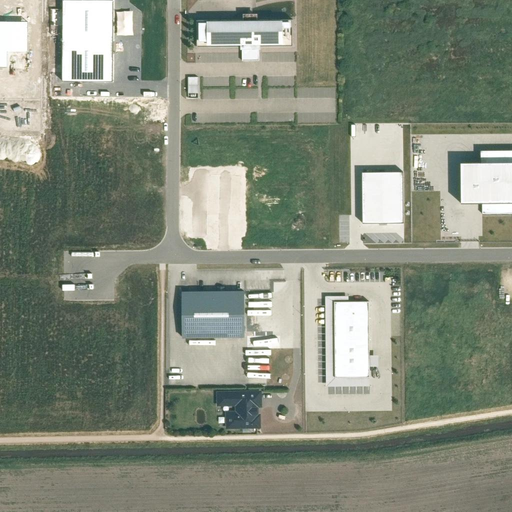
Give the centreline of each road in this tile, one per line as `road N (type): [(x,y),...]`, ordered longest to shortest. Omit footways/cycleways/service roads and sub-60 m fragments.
road 1 (unclassified): [(174,248),(192,257),(511,254)]
road 2 (unclassified): [(175,0),(174,248)]
